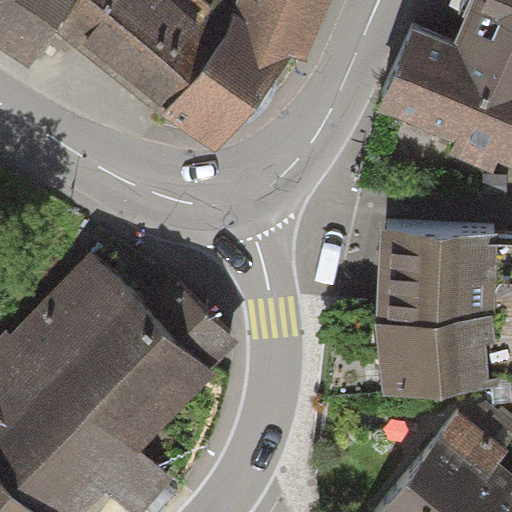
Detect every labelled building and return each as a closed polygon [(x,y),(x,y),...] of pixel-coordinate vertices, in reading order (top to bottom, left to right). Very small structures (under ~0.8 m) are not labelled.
[(0,0),(0,4),(50,30),(65,0),(0,0)] [(198,0),(92,0),(72,26),(173,104),(233,26),(198,0)] [(323,0),(243,0),(233,26),(173,104),(219,132),(287,48),(303,46),(323,0)] [(456,15),(424,0),(415,0),(378,85),(457,123),(452,135),(511,164),(511,87),(478,71),(456,15)] [(511,0),(463,0),(456,15),(478,71),(511,87),(511,0)] [(511,229),(381,214),(376,303),(389,377),(511,366),(511,229)] [(147,309),(88,259),(0,358),(0,473),(40,511),(61,511),(224,336),(174,284),(147,309)] [(509,439),(463,401),(370,511),(507,511),(511,507),(511,481),(490,463),(509,439)] [(0,511),(40,511),(0,473),(0,511)]
